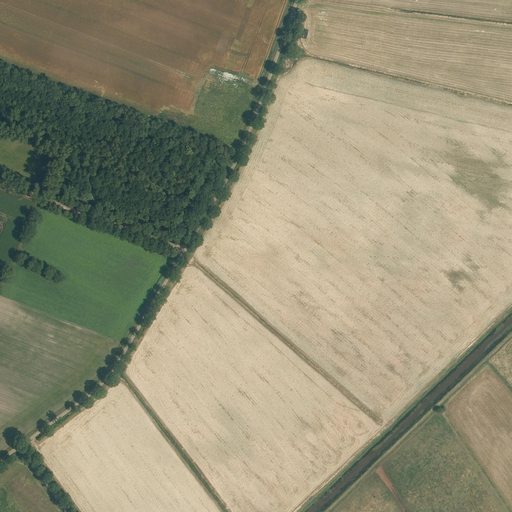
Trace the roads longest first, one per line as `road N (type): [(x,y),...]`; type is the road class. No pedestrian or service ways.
road 1 (unclassified): [(184,248),(246,136),(296,0)]
road 2 (unclassified): [(18,446),(106,377),(184,248)]
road 3 (unclassified): [(184,248),(0,181)]
